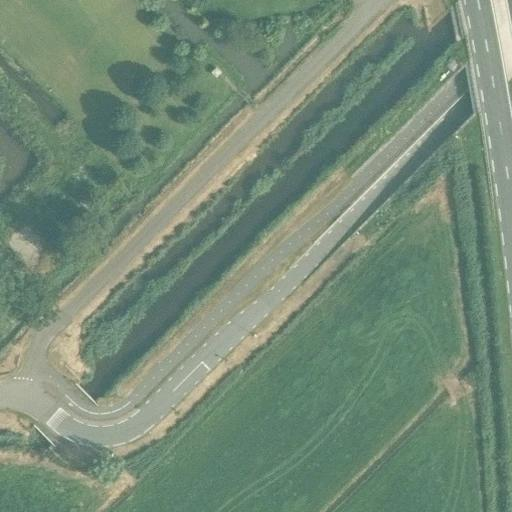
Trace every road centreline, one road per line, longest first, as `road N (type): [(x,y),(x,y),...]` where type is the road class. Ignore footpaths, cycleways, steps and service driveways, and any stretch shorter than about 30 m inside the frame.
road 1 (unclassified): [(511,60),(139,423),(85,435),(46,418),(23,394)]
road 2 (unclassified): [(23,394),(37,372),(41,336),(378,0)]
road 3 (primary): [(476,0),(511,217)]
